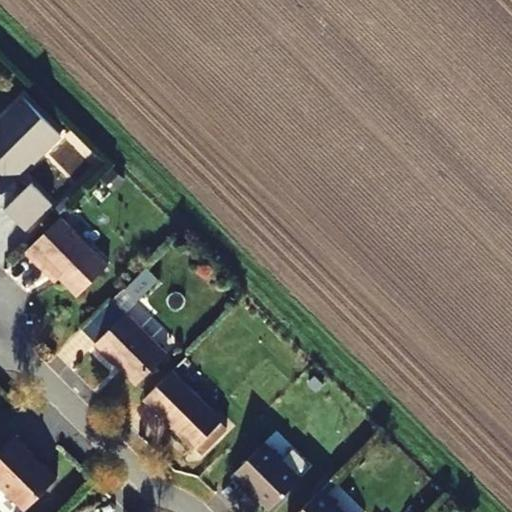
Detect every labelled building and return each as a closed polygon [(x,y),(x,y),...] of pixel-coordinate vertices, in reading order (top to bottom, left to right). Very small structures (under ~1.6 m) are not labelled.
[(63,135),(26,97),(0,123),(0,196),(5,201),(2,205),(27,229),(54,203),(33,182),(30,185),(21,176),(63,135)] [(110,264),(62,216),(27,251),(39,263),(43,259),(79,295),(110,264)] [(168,352),(127,311),(96,342),(138,383),(168,352)] [(173,369),(145,397),(195,448),(224,420),(173,369)] [(34,454),(15,436),(0,451),(0,483),(27,509),(57,477),(33,455),(34,454)] [(302,477),(266,442),(233,475),(245,487),(248,484),(271,508),(302,477)] [(346,511),(323,488),(298,511),(346,511)]
